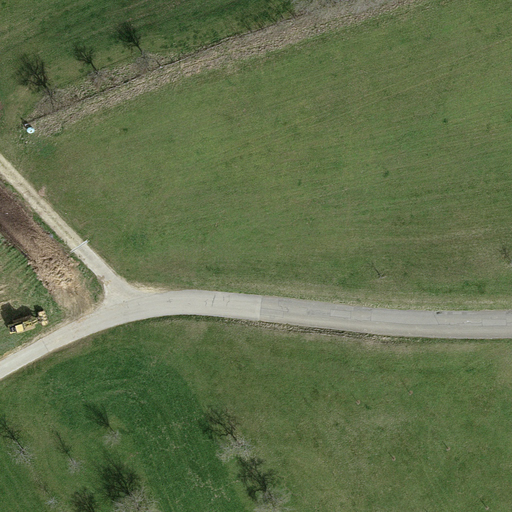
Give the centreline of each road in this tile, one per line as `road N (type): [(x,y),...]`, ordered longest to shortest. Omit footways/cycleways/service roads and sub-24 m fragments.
road 1 (unclassified): [(0,378),(133,310),(412,328),(511,326)]
road 2 (track): [(0,168),(133,310)]
